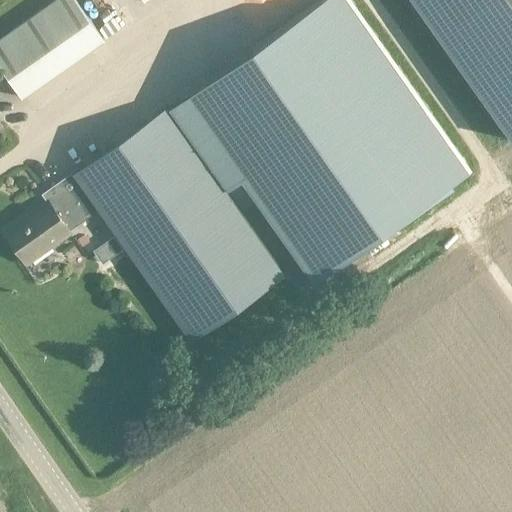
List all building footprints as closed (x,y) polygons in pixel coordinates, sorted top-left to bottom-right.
[(104,40),(75,0),(56,0),(0,39),(0,66),(22,98),(104,40)] [(218,175),(233,196),(246,187),(313,282),(467,174),(344,0),(322,0),(251,50),(299,118),(218,175)] [(511,0),(408,0),(509,144),(511,142),(511,0)] [(76,174),(81,181),(100,208),(192,338),(281,275),(165,110),(76,174)] [(4,231),(16,248),(25,260),(31,256),(34,259),(35,258),(33,255),(50,242),(53,246),(73,232),(70,229),(100,208),(81,181),(51,203),(48,200),(4,231)]
